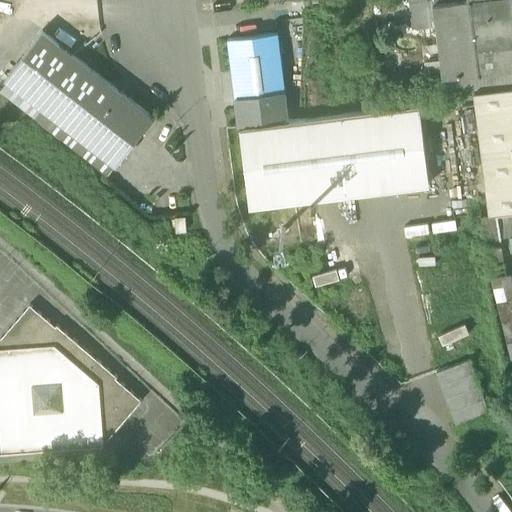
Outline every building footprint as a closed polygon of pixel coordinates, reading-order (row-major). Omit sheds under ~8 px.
[(391,0),(395,21),(411,19),(408,0),(391,0)] [(412,29),(437,26),(434,4),(433,0),(408,0),(411,19),(412,29)] [(453,76),(480,73),(470,0),(464,0),(434,4),(437,26),(443,77),(453,76)] [(511,0),(470,0),(480,73),(511,68),(511,0)] [(116,166),(117,166),(154,117),(123,92),(122,92),(43,30),(5,78),(8,81),(21,91),(43,108),(116,166)] [(236,97),(285,91),(278,32),(228,39),(236,97)] [(474,91),(511,86),(511,68),(480,73),(453,76),(455,94),(469,92),(474,91)] [(1,90),(35,117),(43,108),(21,91),(8,81),(1,90)] [(511,86),(474,91),(490,214),(511,211),(511,86)] [(240,126),(289,120),(285,91),(236,97),(239,126),(240,126)] [(240,126),(250,207),(430,184),(420,104),(289,120),(240,126)] [(109,175),(116,166),(43,108),(35,117),(109,175)] [(511,211),(490,214),(482,215),(492,274),(511,270),(511,211)] [(176,217),(177,232),(187,231),(186,216),(176,217)] [(511,270),(492,274),(511,353),(511,270)] [(0,432),(21,451),(104,445),(143,399),(117,377),(119,376),(58,323),(57,325),(31,303),(0,338),(0,432)] [(470,359),(437,371),(442,384),(475,372),(470,359)] [(475,372),(442,384),(446,397),(480,384),(475,372)] [(480,384),(446,397),(451,410),(485,397),(480,384)] [(485,397),(451,410),(456,423),(490,410),(485,397)]
